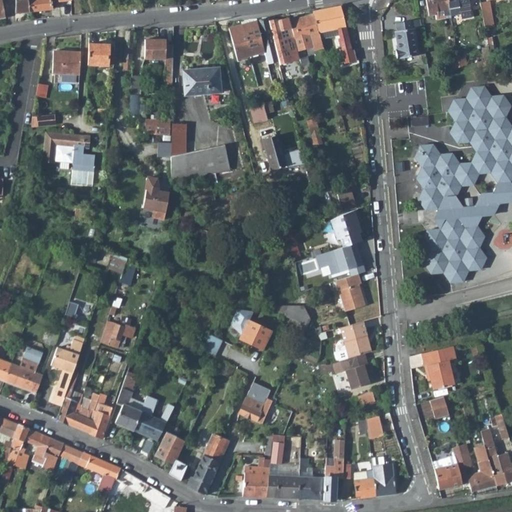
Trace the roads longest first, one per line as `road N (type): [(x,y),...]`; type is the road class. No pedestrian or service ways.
road 1 (residential): [(364,0),(399,410),(418,473),(411,496)]
road 2 (residential): [(323,511),(198,505),(99,449),(0,407)]
road 3 (residential): [(34,29),(315,0)]
road 4 (residential): [(34,29),(10,158),(0,164)]
